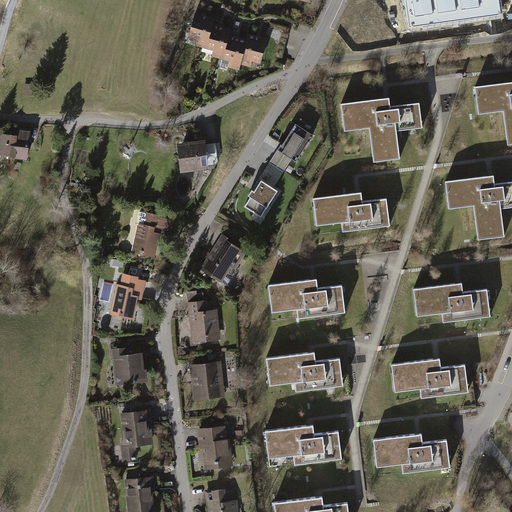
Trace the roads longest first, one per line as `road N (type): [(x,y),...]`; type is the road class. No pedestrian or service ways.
road 1 (residential): [(187,511),(166,330),(174,281),(308,63)]
road 2 (unclassified): [(72,121),(62,184),(88,284),(86,366),(64,458),(40,511)]
road 3 (unclassified): [(72,121),(176,121),(308,63)]
road 4 (residential): [(460,490),(511,368)]
